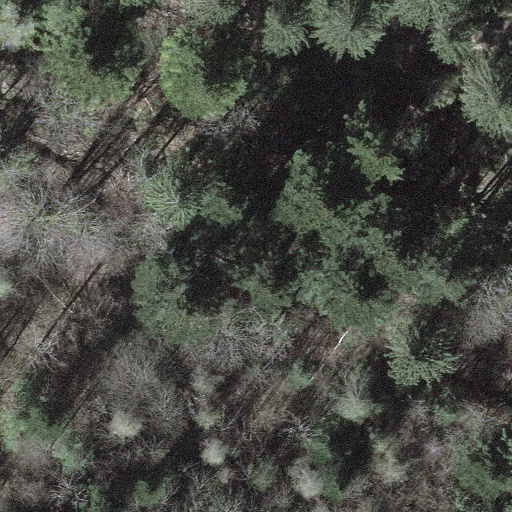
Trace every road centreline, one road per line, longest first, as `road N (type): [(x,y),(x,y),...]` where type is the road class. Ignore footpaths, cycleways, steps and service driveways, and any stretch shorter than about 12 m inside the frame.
road 1 (track): [(0,213),(82,270),(158,305),(511,368)]
road 2 (track): [(511,67),(258,39),(134,0)]
